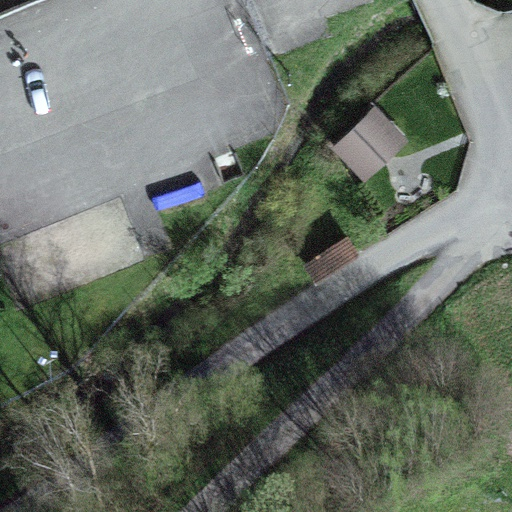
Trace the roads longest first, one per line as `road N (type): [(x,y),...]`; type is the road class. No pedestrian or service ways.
road 1 (unclassified): [(498,212),(391,252),(14,511)]
road 2 (unclassified): [(498,212),(456,265),(200,511)]
road 3 (unclassified): [(443,0),(493,121),(501,153),(498,212)]
